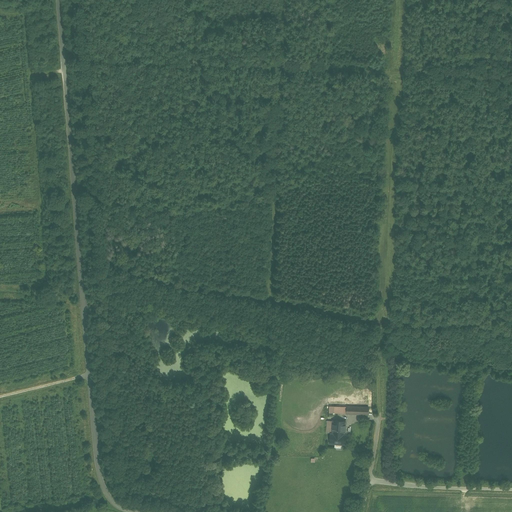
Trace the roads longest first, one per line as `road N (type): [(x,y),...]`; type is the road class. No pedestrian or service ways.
road 1 (track): [(369,481),(377,324),(269,298),(285,0)]
road 2 (unclassified): [(131,511),(108,497),(95,453),(57,0)]
road 3 (track): [(79,0),(102,260),(170,283),(270,301)]
road 4 (track): [(511,77),(85,58)]
road 5 (unclassified): [(511,490),(369,481),(363,511)]
road 6 (track): [(377,324),(511,327)]
